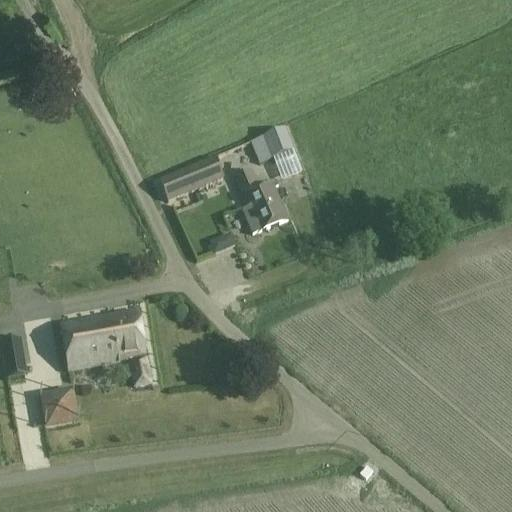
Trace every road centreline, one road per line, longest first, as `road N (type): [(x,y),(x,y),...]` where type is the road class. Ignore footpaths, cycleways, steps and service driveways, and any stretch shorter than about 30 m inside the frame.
road 1 (unclassified): [(335,422),(192,290),(96,102),(61,57)]
road 2 (residential): [(0,481),(309,434),(335,422)]
road 3 (unclassified): [(442,511),(335,422)]
